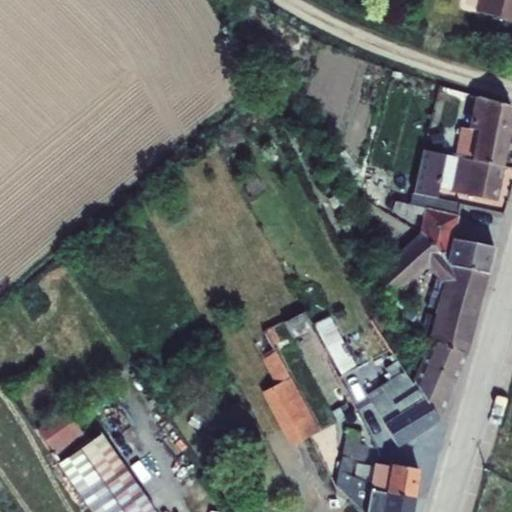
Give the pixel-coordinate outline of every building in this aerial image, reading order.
[(511,0),(477,0),(474,12),(511,22),(511,0)] [(298,64),(290,82),(300,87),(308,68),(298,64)] [(281,77),(271,82),(278,95),(289,89),(281,77)] [(460,128),(455,157),(457,158),(470,161),(502,168),(511,120),(511,111),(509,107),(473,98),(467,129),(460,128)] [(422,150),(413,194),(435,198),(437,187),(450,190),(450,192),(496,202),(502,168),(470,161),(457,158),(455,157),(444,155),(444,156),(422,150)] [(254,174),(239,183),(248,198),(263,189),(254,174)] [(435,198),(413,194),(411,194),(409,205),(394,201),(390,211),(397,215),(411,218),(412,214),(422,216),(424,209),(457,217),(459,204),(435,198)] [(162,195),(144,209),(152,218),(170,203),(162,195)] [(419,233),(448,266),(486,274),(492,248),(453,240),(457,217),(424,209),(422,216),(419,233)] [(448,266),(419,233),(409,244),(403,239),(374,267),(378,272),(373,275),(389,303),(426,268),(443,286),(448,266)] [(290,249),(277,256),(283,267),(296,260),(290,249)] [(425,316),(421,336),(428,339),(429,339),(465,355),(486,274),(448,266),(443,286),(434,318),(425,316)] [(303,312),(283,323),(290,336),(310,324),(303,312)] [(328,317),(314,324),(341,376),(356,368),(328,317)] [(194,321),(179,329),(186,344),(202,336),(194,321)] [(265,333),(271,345),(280,342),(273,329),(265,333)] [(271,345),(265,333),(264,331),(250,339),(275,387),(261,393),(290,447),(319,432),(290,377),(289,377),(271,345)] [(412,382),(423,399),(437,420),(465,355),(429,339),(412,380),(412,382)] [(383,392),(368,402),(382,424),(397,447),(437,420),(423,399),(412,382),(411,383),(396,361),(385,369),(391,379),(380,387),(383,392)] [(345,404),(332,413),(336,421),(350,413),(345,404)] [(36,430),(57,464),(88,443),(65,410),(36,430)] [(346,428),(335,486),(347,497),(353,460),(364,461),(367,446),(359,444),(360,432),(346,428)] [(88,443),(57,464),(89,511),(153,511),(100,435),(88,443)] [(380,511),(386,482),(389,465),(373,463),(372,466),(355,464),(353,477),(370,480),(368,489),(360,488),(357,508),(360,511),(380,511)] [(389,465),(386,482),(415,487),(418,470),(389,465)] [(386,482),(380,511),(410,511),(415,487),(386,482)]
